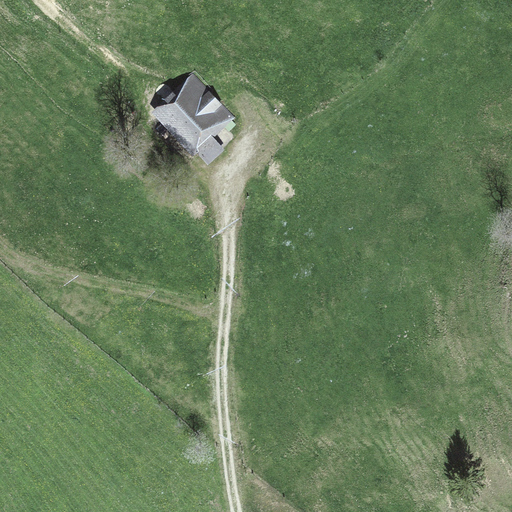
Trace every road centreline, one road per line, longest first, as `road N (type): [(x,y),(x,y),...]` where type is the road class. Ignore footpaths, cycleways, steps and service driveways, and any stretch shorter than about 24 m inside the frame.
road 1 (track): [(235,511),(221,347),(228,184),(187,161),(145,114),(129,79),(33,0)]
road 2 (track): [(0,248),(46,272),(224,318)]
